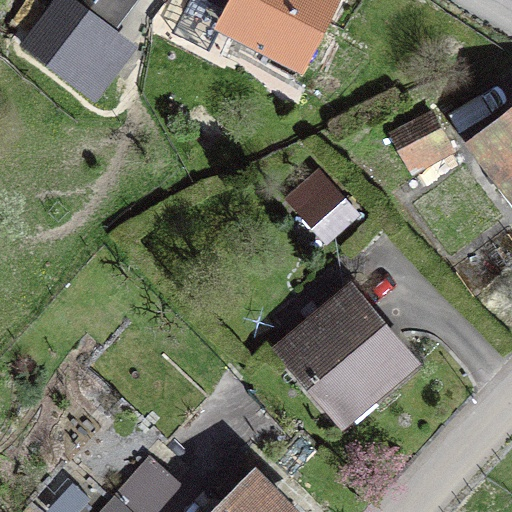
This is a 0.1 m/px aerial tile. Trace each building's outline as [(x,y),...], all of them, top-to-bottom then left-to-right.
[(56,0),(23,45),(93,98),(115,69),(109,32),(128,6),(119,0),(56,0)] [(223,24),(298,63),(331,0),(221,0),(232,5),(223,24)] [(433,114),(393,135),(412,171),(453,149),(433,114)] [(511,116),(479,143),(511,185),(511,116)] [(409,359),(352,292),(284,350),(341,416),(409,359)] [(287,511),(252,477),(216,511),(287,511)] [(128,511),(113,498),(100,511),(87,511),(81,507),(76,511),(128,511)]
